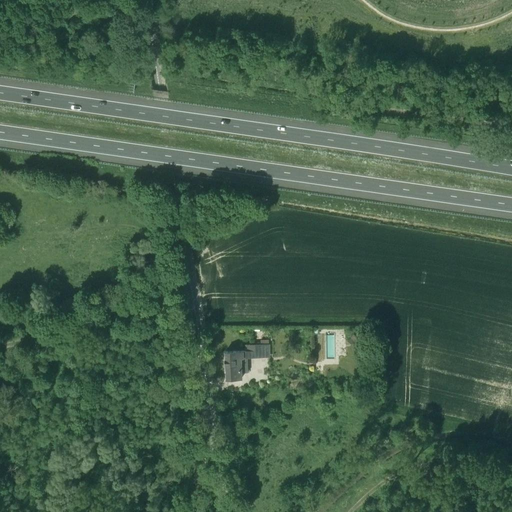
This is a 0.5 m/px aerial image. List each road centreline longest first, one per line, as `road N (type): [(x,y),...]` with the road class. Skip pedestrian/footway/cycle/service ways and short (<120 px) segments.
road 1 (unclassified): [(226,511),(145,0)]
road 2 (motorway): [(511,168),(0,92)]
road 3 (motorway): [(0,132),(511,205)]
road 4 (track): [(193,303),(0,346)]
road 5 (track): [(353,511),(376,488),(414,469),(444,464),(511,476)]
